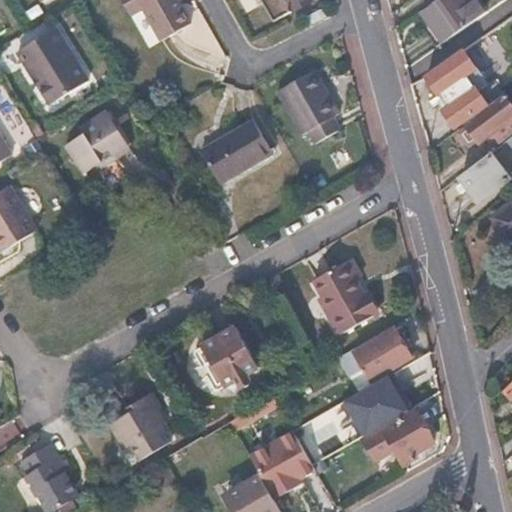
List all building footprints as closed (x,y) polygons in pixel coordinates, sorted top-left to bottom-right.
[(193,25),(179,0),(131,0),(138,12),(147,7),(166,40),(193,25)] [(314,0),(313,0),(267,0),(278,19),(314,0)] [(438,0),(423,11),(444,44),(488,13),(479,0),(438,0)] [(90,83),(57,30),(19,53),(53,107),(90,83)] [(341,112),(316,68),(279,90),(304,134),(311,131),(317,142),(342,127),(335,116),(341,112)] [(489,87),(477,69),(440,95),(449,110),(444,112),(456,130),(489,106),(480,94),(489,87)] [(511,104),(506,96),(467,125),(470,128),(461,134),(469,145),(477,139),(480,143),(493,133),(500,142),(511,132),(511,104)] [(91,179),(105,171),(135,153),(115,118),(88,135),(91,140),(75,151),(73,147),(70,148),(91,179)] [(274,151),(254,119),(201,148),(221,182),(274,151)] [(0,164),(14,156),(0,134),(0,164)] [(135,153),(105,171),(109,176),(138,157),(135,153)] [(510,180),(493,156),(463,180),(481,203),(510,180)] [(11,188),(0,194),(0,251),(5,259),(41,238),(11,188)] [(511,204),(494,220),(511,243),(511,204)] [(317,284),(325,298),(336,316),(333,318),(344,336),(380,315),(368,295),(365,297),(356,283),(364,278),(354,262),(317,284)] [(336,316),(325,298),(322,300),(333,318),(336,316)] [(238,328),(204,347),(227,388),(238,381),(241,385),(241,386),(242,386),(242,387),(243,387),(244,387),(244,388),(245,388),(246,388),(247,388),(247,387),(248,387),(249,387),(250,386),(251,385),(251,384),(252,384),(252,383),(252,382),(252,381),(252,380),(252,379),(250,375),(261,368),(238,328)] [(356,349),(342,357),(354,377),(367,370),(374,380),(412,359),(397,330),(358,353),(356,349)] [(150,393),(146,396),(154,411),(159,408),(150,393)] [(154,411),(146,396),(103,421),(120,451),(128,447),(136,461),(167,444),(159,429),(150,413),(154,411)] [(252,410),(232,422),(238,432),(257,421),(252,410)] [(435,444),(416,410),(367,439),(377,456),(394,446),(405,466),(418,459),(416,455),(435,444)] [(150,413),(159,429),(163,426),(154,411),(150,413)] [(47,511),(50,511),(75,498),(66,483),(70,481),(65,473),(73,468),(64,453),(60,456),(52,442),(21,461),(29,474),(26,476),(47,511)] [(185,449),(168,459),(174,470),(192,460),(185,449)] [(66,483),(75,498),(78,496),(70,481),(66,483)] [(282,511),(283,511),(267,484),(232,503),(236,511),(282,511)]
